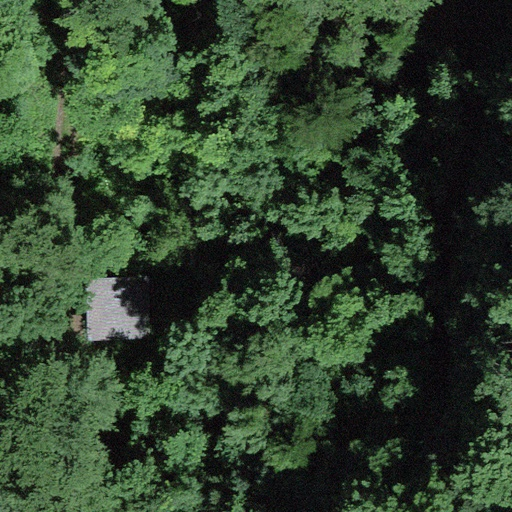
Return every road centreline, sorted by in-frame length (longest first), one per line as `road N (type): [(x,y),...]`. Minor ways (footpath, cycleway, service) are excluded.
road 1 (track): [(473,0),(485,30),(484,93),(460,210),(444,379),(454,447),(492,511)]
road 2 (track): [(70,511),(68,130),(81,0)]
